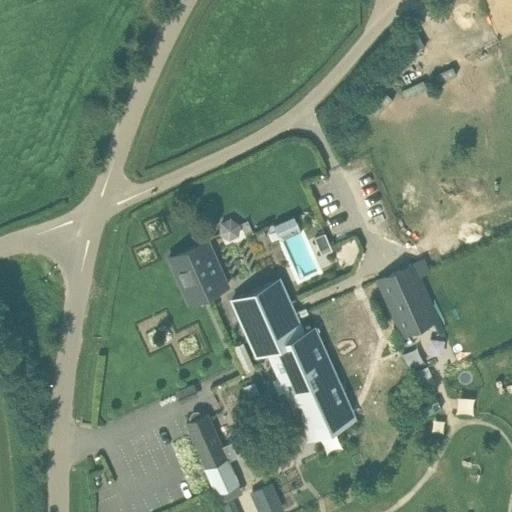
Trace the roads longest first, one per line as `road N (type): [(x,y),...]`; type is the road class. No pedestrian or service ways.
road 1 (unclassified): [(97,207),(260,138),(302,109),(405,0)]
road 2 (unclassified): [(58,511),(67,348),(97,207)]
road 3 (unclassified): [(97,207),(139,92),(185,0)]
